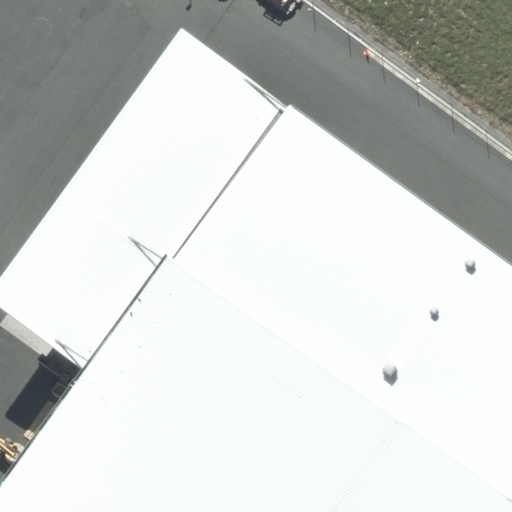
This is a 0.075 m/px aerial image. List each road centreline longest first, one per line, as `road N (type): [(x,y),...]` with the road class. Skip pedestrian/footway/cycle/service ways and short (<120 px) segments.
road 1 (unknown): [(511,192),(271,13),(241,0)]
road 2 (unknown): [(134,0),(44,75),(0,137)]
